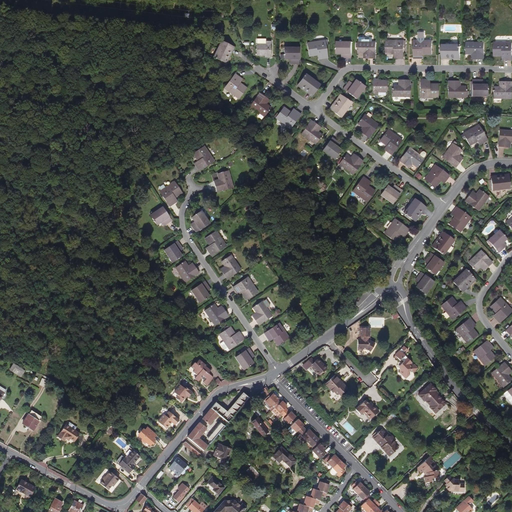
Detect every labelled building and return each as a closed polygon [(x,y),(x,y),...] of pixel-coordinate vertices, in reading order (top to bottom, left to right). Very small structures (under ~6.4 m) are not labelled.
[(432,54),(432,40),(424,40),(424,32),(419,32),(419,40),(411,40),(411,45),(414,45),(413,58),(421,58),(421,54),(423,54),(432,54)] [(359,41),(358,41),(358,42),(356,42),(356,48),(358,48),(358,54),(364,54),(364,58),(375,58),(376,42),(372,42),(372,37),(365,36),(364,35),(360,35),(359,36),(359,41)] [(271,57),(271,41),(266,41),(266,39),(257,39),(256,56),(268,56),(267,57),(271,57)] [(327,58),(325,40),(307,43),(309,57),(317,56),(320,55),(321,59),(327,58)] [(403,58),(403,45),(405,45),(405,40),(386,40),(385,54),(394,54),(397,54),(397,58),(403,58)] [(352,58),(352,42),(343,42),(343,45),(337,45),(337,54),(342,54),(345,54),(345,58),(352,58)] [(484,59),(484,43),(467,42),(467,54),(473,55),(476,55),(476,59),(484,59)] [(511,61),(511,43),(494,43),(494,57),(502,57),(505,57),(505,61),(511,61)] [(227,60),(233,49),(223,44),(214,60),(226,67),(229,62),(227,60)] [(460,59),(460,44),(442,44),(442,56),(454,57),(454,59),(460,59)] [(299,64),(299,47),(290,47),(290,50),(284,50),(284,59),(290,59),(293,59),(293,64),(299,64)] [(229,62),(235,51),(233,49),(227,60),(229,62)] [(247,87),(240,82),(238,81),(241,77),(235,73),(224,88),(239,99),(247,87)] [(313,94),(320,84),(305,73),(297,85),(301,88),(302,86),(313,94)] [(387,92),(387,81),(376,81),(376,79),(373,79),(372,95),(386,95),(386,92),(387,92)] [(356,99),(366,87),(356,80),(352,84),(351,87),(347,84),(343,89),(356,99)] [(410,97),(410,80),(401,80),(401,85),(398,85),(392,85),(392,97),(410,97)] [(438,98),(438,84),(427,84),(427,80),(420,80),(419,98),(438,98)] [(465,98),(466,86),(460,86),(457,86),(458,81),(448,80),(448,97),(465,98)] [(487,97),(487,85),(482,85),(479,85),(479,80),(472,80),(472,97),(487,97)] [(511,99),(511,82),(502,82),(502,87),(499,87),(494,87),(493,99),(511,99)] [(313,94),(302,86),(301,88),(311,96),(313,94)] [(264,117),(271,107),(267,104),(264,102),(268,98),(260,92),(250,106),(264,117)] [(341,118),(352,103),(340,94),(337,99),(339,100),(332,111),(341,118)] [(332,111),(339,100),(337,99),(329,109),(332,111)] [(290,128),(301,114),(296,110),(293,113),(291,111),(284,106),(275,118),(290,128)] [(369,139),(379,125),(365,114),(358,124),(362,127),(364,129),(361,133),(369,139)] [(319,131),(317,129),(320,125),(312,119),(302,132),(317,143),(323,134),(319,131)] [(488,140),(479,124),(463,134),(470,145),(477,141),(479,140),(482,143),(488,140)] [(402,140),(387,130),(379,141),(386,146),(389,148),(386,151),(391,155),(402,140)] [(511,142),(511,130),(499,130),(498,146),(508,147),(508,142),(511,142)] [(338,145),(336,144),(339,140),(333,136),(323,149),(331,155),(333,152),(337,156),(343,149),(338,145)] [(458,158),(463,151),(452,143),(441,157),(456,168),(460,163),(456,160),(458,158)] [(203,169),(215,161),(205,146),(189,156),(193,162),(197,160),(198,162),(203,169)] [(416,168),(423,158),(409,148),(399,161),(407,167),(410,163),(412,165),(416,168)] [(354,173),(364,159),(357,154),(354,158),(351,156),(347,153),(340,163),(354,173)] [(447,182),(451,177),(436,166),(426,181),(437,189),(442,182),(443,180),(447,182)] [(232,188),(228,171),(217,174),(219,182),(214,183),(216,192),(232,188)] [(510,188),(508,174),(503,175),(503,178),(491,179),(492,191),(510,188)] [(366,202),(375,191),(368,186),(365,184),(368,181),(363,177),(352,191),(366,202)] [(175,198),(182,193),(174,181),(159,192),(169,207),(175,203),(172,199),(175,198)] [(392,204),(402,191),(396,187),(394,191),(392,189),(387,186),(380,195),(392,204)] [(478,211),(488,197),(479,190),(476,194),(474,197),(470,194),(464,201),(478,211)] [(416,216),(424,206),(415,199),(404,213),(415,222),(418,218),(416,216)] [(418,218),(426,207),(424,206),(416,216),(418,218)] [(166,225),(172,221),(162,207),(155,212),(156,215),(152,218),(157,226),(161,223),(163,221),(166,225)] [(460,233),(471,218),(457,207),(453,213),(456,215),(454,217),(449,224),(460,233)] [(196,232),(210,223),(201,211),(198,213),(197,210),(192,214),(193,216),(191,217),(194,222),(196,224),(192,226),(196,232)] [(409,230),(395,219),(384,233),(395,242),(402,233),(405,235),(409,230)] [(211,256),(226,246),(216,231),(205,239),(210,246),(211,248),(208,250),(211,256)] [(437,243),(444,233),(442,232),(435,242),(437,243)] [(503,243),(506,239),(500,232),(496,236),(494,234),(487,241),(499,252),(504,248),(500,245),(503,243)] [(443,255),(454,241),(444,233),(437,243),(435,242),(432,246),(443,255)] [(179,251),(177,249),(181,246),(177,241),(164,250),(172,262),(182,256),(179,251)] [(492,263),(480,251),(468,263),(475,271),(480,267),(481,266),(485,269),(492,263)] [(444,263),(431,253),(427,259),(430,261),(428,263),(425,268),(432,273),(436,268),(438,270),(444,263)] [(227,279),(241,270),(231,255),(221,262),(224,266),(226,269),(222,271),(227,279)] [(199,273),(194,265),(190,268),(188,266),(185,261),(175,268),(185,283),(199,273)] [(471,284),(475,280),(465,270),(452,282),(460,290),(469,282),(471,284)] [(434,282),(421,273),(417,278),(421,281),(419,283),(416,287),(423,292),(426,288),(429,290),(434,282)] [(258,292),(248,277),(233,287),(237,293),(240,291),(242,293),(247,300),(258,292)] [(206,291),(205,289),(208,287),(205,281),(191,290),(199,303),(210,296),(206,291)] [(462,293),(471,284),(469,282),(460,290),(462,293)] [(467,308),(463,302),(460,305),(458,303),(452,296),(442,305),(453,319),(467,308)] [(499,323),(511,310),(511,309),(500,297),(490,307),(496,313),(498,315),(495,318),(499,323)] [(263,302),(262,301),(253,308),(256,313),(257,315),(253,318),(258,326),(272,316),(267,308),(271,306),(266,299),(263,302)] [(229,316),(224,309),(220,312),(218,309),(215,305),(205,311),(215,326),(229,316)] [(477,335),(472,329),(470,326),(473,324),(469,319),(455,330),(466,344),(477,335)] [(290,338),(280,323),(264,333),(268,339),(272,337),(273,339),(278,346),(290,338)] [(226,352),(243,340),(239,335),(236,337),(234,335),(229,328),(219,335),(225,344),(222,346),(226,352)] [(370,352),(375,343),(368,340),(367,340),(367,337),(369,337),(370,328),(359,328),(359,337),(361,337),(362,337),(362,340),(361,340),(357,340),(357,350),(363,350),(363,349),(366,349),(370,352)] [(495,357),(490,350),(488,348),(491,346),(487,340),(473,351),(484,366),(495,357)] [(417,368),(413,365),(412,366),(410,364),(411,362),(403,354),(404,352),(405,353),(408,350),(404,346),(400,351),(395,356),(400,360),(401,359),(403,362),(400,365),(402,367),(399,369),(399,371),(406,377),(409,374),(408,373),(411,371),(413,373),(417,368)] [(253,364),(250,359),(248,357),(251,355),(248,349),(247,350),(245,348),(242,351),(243,352),(234,358),(242,371),(253,364)] [(327,368),(323,365),(317,359),(314,362),(310,358),(303,365),(307,369),(310,366),(319,376),(327,368)] [(204,377),(203,379),(204,381),(203,383),(207,386),(212,379),(213,379),(213,378),(213,377),(212,377),(212,376),(208,373),(210,371),(205,366),(206,365),(199,359),(196,363),(194,362),(191,367),(188,370),(191,373),(191,374),(191,375),(192,375),(191,376),(193,378),(192,379),(193,380),(195,378),(198,382),(201,378),(202,377),(201,376),(202,375),(204,377)] [(506,373),(510,370),(504,363),(491,373),(502,387),(511,380),(508,376),(506,373)] [(25,371),(13,364),(9,370),(18,376),(21,372),(23,373),(25,371)] [(348,389),(343,383),(342,384),(339,381),(340,380),(335,374),(325,384),(333,393),(334,392),(337,395),(338,394),(342,391),(343,393),(348,389)] [(48,381),(42,378),(39,385),(46,387),(48,381)] [(445,404),(438,396),(439,395),(435,391),(436,390),(430,384),(418,395),(424,401),(425,400),(430,406),(429,407),(435,413),(445,404)] [(176,398),(181,403),(185,397),(184,397),(186,395),(187,396),(188,397),(192,393),(185,387),(184,388),(180,385),(174,393),(178,396),(176,398)] [(511,386),(503,394),(511,405),(511,386)] [(228,423),(248,398),(243,393),(227,412),(215,403),(211,409),(218,414),(223,419),(228,423)] [(280,403),(278,400),(279,399),(273,393),(270,396),(269,395),(264,400),(265,401),(264,403),(269,409),(271,411),(273,409),(280,403)] [(378,411),(372,404),(370,405),(368,404),(365,400),(355,409),(360,415),(363,412),(370,419),(378,411)] [(288,410),(285,408),(287,406),(282,401),(280,403),(273,409),(280,417),(282,415),(288,410)] [(218,414),(211,409),(202,419),(209,425),(218,414)] [(28,415),(22,423),(33,430),(39,421),(38,421),(41,417),(31,410),(28,415)] [(296,417),(291,412),(290,412),(288,410),(282,415),(284,418),(283,419),(288,424),(296,417)] [(179,420),(170,413),(167,417),(166,416),(164,415),(158,422),(166,429),(172,422),(175,425),(179,420)] [(257,418),(251,422),(262,436),(268,432),(257,418)] [(228,423),(223,419),(220,422),(221,423),(207,438),(211,442),(222,429),(225,426),(228,423)] [(305,429),(302,426),(304,425),(298,419),(290,427),(296,433),(297,432),(299,434),(305,429)] [(208,446),(198,438),(202,433),(204,434),(206,432),(206,430),(205,430),(206,429),(199,423),(187,437),(204,451),(208,446)] [(80,434),(65,425),(57,437),(64,441),(65,439),(68,440),(70,438),(74,442),(80,434)] [(154,438),(156,435),(147,427),(144,430),(143,428),(138,435),(142,439),(146,443),(149,445),(150,446),(152,444),(153,442),(152,440),(154,438)] [(306,442),(314,434),(309,429),(307,431),(305,429),(299,434),(306,442)] [(389,437),(382,429),(372,438),(377,444),(379,442),(382,446),(381,447),(386,452),(387,451),(391,455),(398,448),(395,444),(392,440),(389,437)] [(314,449),(320,443),(318,441),(319,440),(314,434),(306,442),(314,449)] [(201,454),(185,441),(183,444),(198,457),(201,454)] [(323,451),(326,449),(325,448),(320,443),(314,449),(312,450),(320,459),(326,454),(323,451)] [(226,460),(231,449),(218,444),(213,455),(213,456),(218,458),(218,457),(226,460)] [(124,458),(118,464),(129,473),(130,472),(132,469),(135,466),(133,464),(140,456),(134,451),(135,450),(133,448),(131,447),(130,448),(133,450),(127,457),(126,458),(125,457),(124,458)] [(296,461),(281,447),(273,457),(279,462),(282,459),(290,467),(296,461)] [(332,468),(340,460),(334,454),(331,457),(329,455),(322,461),(325,464),(326,463),(332,468)] [(124,458),(122,455),(116,462),(118,464),(124,458)] [(177,457),(169,468),(178,476),(181,473),(187,465),(177,457)] [(439,480),(437,471),(440,470),(435,465),(432,468),(430,465),(433,462),(431,460),(428,457),(416,468),(421,473),(422,472),(423,470),(426,473),(427,477),(424,477),(426,483),(439,480)] [(342,469),(345,466),(340,460),(332,468),(337,473),(336,474),(339,477),(345,471),(342,469)] [(183,475),(189,467),(187,465),(181,473),(183,475)] [(252,466),(246,471),(254,480),(260,475),(252,466)] [(311,474),(305,469),(299,476),(304,481),(311,474)] [(110,472),(100,484),(108,490),(111,486),(113,487),(119,479),(110,472)] [(464,491),(464,484),(459,484),(459,480),(454,480),(450,475),(444,480),(447,483),(449,487),(448,488),(447,489),(449,491),(454,491),(454,489),(459,489),(459,491),(464,491)] [(224,488),(212,478),(208,483),(213,488),(213,490),(218,495),(224,488)] [(329,485),(328,484),(329,481),(322,479),(321,482),(319,481),(317,490),(327,493),(329,485)] [(21,480),(16,489),(21,492),(20,495),(21,496),(20,498),(23,500),(28,501),(35,487),(21,480)] [(357,495),(365,487),(360,482),(359,483),(356,481),(351,486),(352,488),(351,489),(357,495)] [(178,502),(189,489),(183,483),(178,489),(180,491),(173,498),(178,502)] [(370,497),(368,494),(370,493),(365,487),(357,495),(364,502),(368,499),(370,497)] [(320,501),(321,496),(325,497),(327,493),(317,490),(313,489),(310,498),(320,501)] [(141,493),(135,500),(141,505),(146,498),(141,493)] [(318,504),(320,501),(310,498),(306,496),(303,505),(313,508),(314,503),(318,504)] [(470,511),(473,510),(468,505),(473,501),(468,496),(455,508),(456,510),(458,511),(470,511)] [(199,505),(191,498),(185,505),(193,511),(201,511),(207,507),(201,502),(199,505)] [(62,503),(55,499),(47,511),(59,511),(61,508),(60,507),(62,503)] [(365,511),(366,511),(377,502),(374,499),(371,502),(368,499),(364,502),(360,506),(365,511)] [(243,511),(247,508),(242,503),(240,506),(234,500),(224,501),(214,511),(213,511),(243,511)] [(350,507),(353,505),(350,502),(347,500),(345,502),(343,501),(338,507),(339,508),(343,511),(348,511),(351,508),(350,507)] [(79,511),(83,506),(74,501),(68,511),(70,511),(79,511)] [(377,502),(366,511),(379,511),(380,511),(377,508),(380,505),(377,502)]
